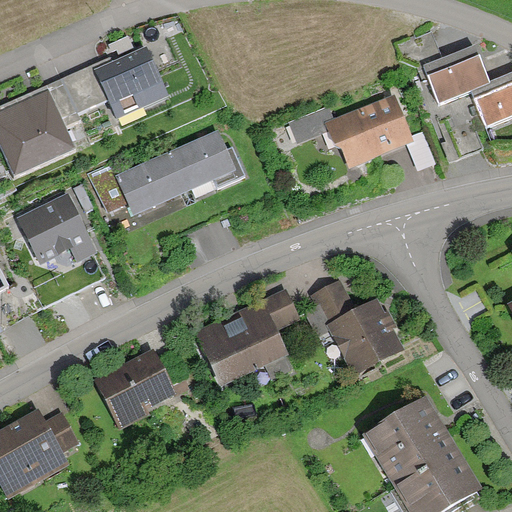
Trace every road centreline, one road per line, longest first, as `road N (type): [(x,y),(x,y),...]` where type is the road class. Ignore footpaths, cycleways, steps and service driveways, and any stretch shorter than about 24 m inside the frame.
road 1 (residential): [(394,223),(269,260),(0,394)]
road 2 (residential): [(394,223),(511,420)]
road 3 (residential): [(137,1),(0,69)]
road 4 (residential): [(511,192),(394,223)]
